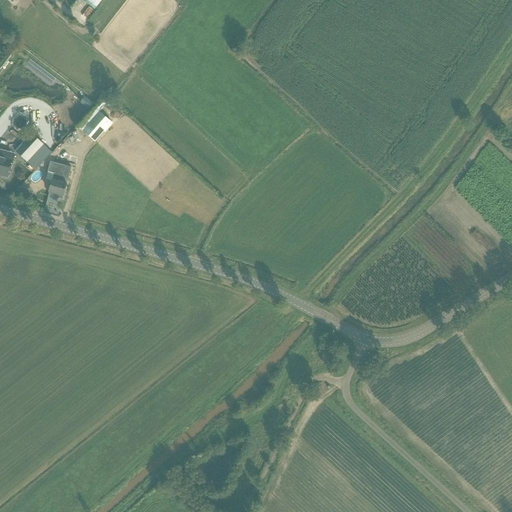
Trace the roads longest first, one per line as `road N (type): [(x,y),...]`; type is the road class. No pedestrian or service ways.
road 1 (tertiary): [(361,336),(258,285),(0,209)]
road 2 (tertiary): [(361,336),(403,342),(511,276)]
